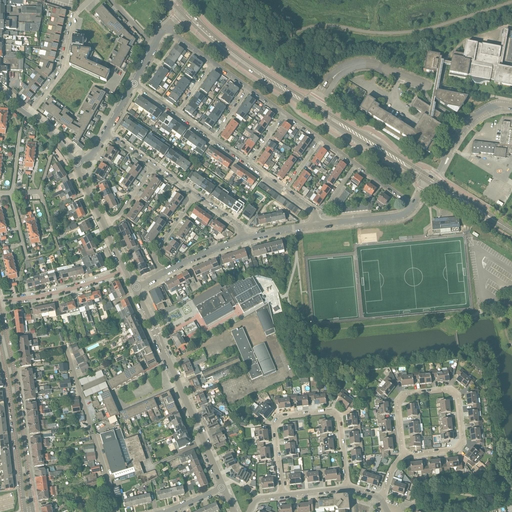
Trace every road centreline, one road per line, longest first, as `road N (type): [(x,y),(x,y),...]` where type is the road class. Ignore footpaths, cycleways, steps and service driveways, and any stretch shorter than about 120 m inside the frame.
road 1 (residential): [(222,487),(136,288)]
road 2 (residential): [(282,495),(275,425),(282,416),(328,412),(338,420),(347,488)]
road 3 (residential): [(32,511),(8,349)]
road 4 (residential): [(2,350),(25,511)]
road 5 (tertiary): [(314,108),(229,52),(185,10)]
road 6 (residential): [(29,114),(60,73),(73,18),(90,0)]
road 7 (residential): [(0,301),(127,268)]
road 8 (tertiary): [(424,177),(314,108)]
road 9 (residential): [(457,398),(447,389),(404,393),(397,402),(404,456)]
